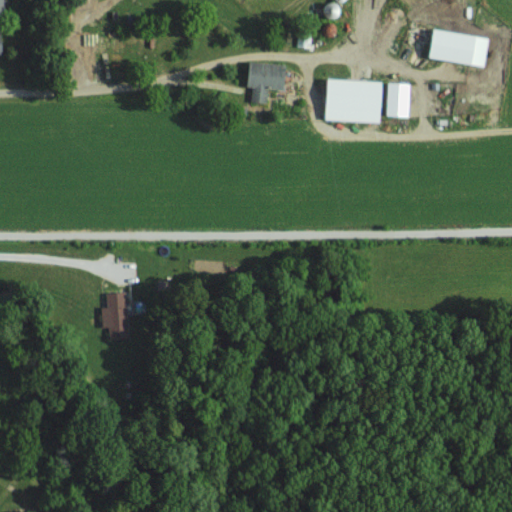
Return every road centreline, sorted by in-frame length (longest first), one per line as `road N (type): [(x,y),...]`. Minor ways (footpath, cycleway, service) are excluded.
road 1 (residential): [(511,101),(462,111),(429,91),(422,69),(385,56),(280,47),(0,88)]
road 2 (residential): [(0,232),(511,227)]
